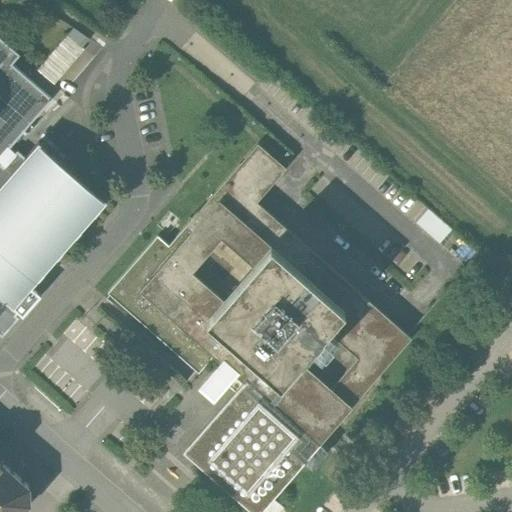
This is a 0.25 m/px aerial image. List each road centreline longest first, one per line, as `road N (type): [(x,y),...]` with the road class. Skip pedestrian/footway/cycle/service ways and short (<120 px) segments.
road 1 (unclassified): [(165,0),(117,77),(134,202),(127,224),(0,368)]
road 2 (residential): [(121,511),(0,407)]
